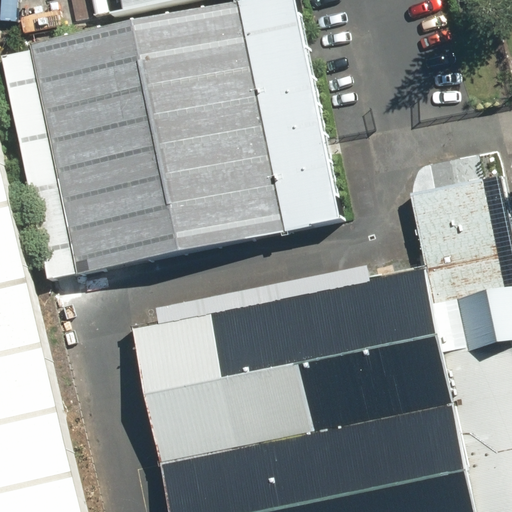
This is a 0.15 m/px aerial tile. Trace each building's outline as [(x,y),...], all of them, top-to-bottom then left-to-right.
[(295,0),(229,0),(33,45),(87,279),(346,220),(295,0)] [(134,0),(136,10),(184,0),(134,0)] [(0,511),(95,511),(0,97),(0,511)] [(424,262),(481,511),(511,511),(511,298),(485,180),(409,197),(424,262)] [(481,511),(424,262),(134,328),(175,511),(481,511)]
